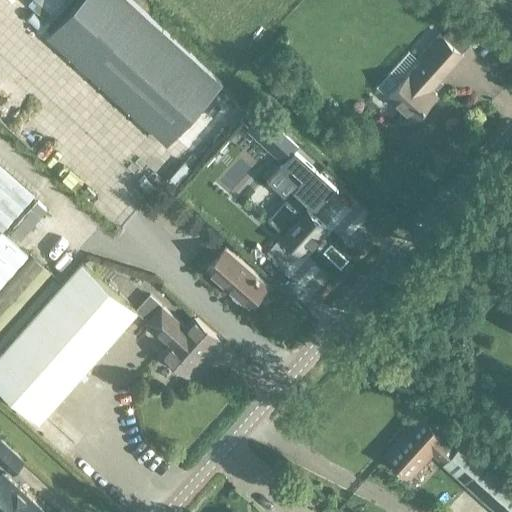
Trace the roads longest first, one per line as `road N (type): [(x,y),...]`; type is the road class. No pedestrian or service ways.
road 1 (tertiary): [(175,511),(511,136)]
road 2 (unknown): [(316,354),(152,226),(100,202),(0,110)]
